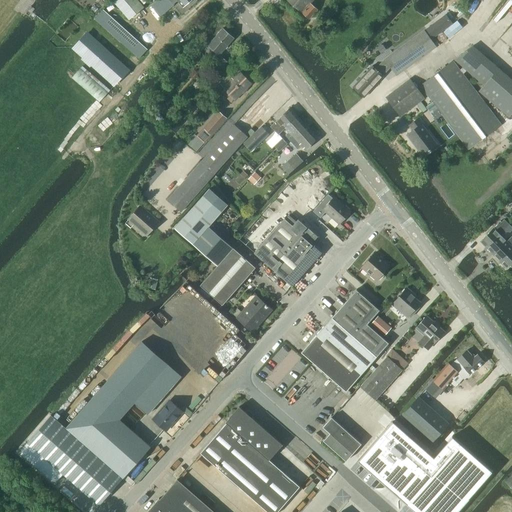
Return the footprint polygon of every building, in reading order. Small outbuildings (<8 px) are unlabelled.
[(129,20),(144,8),(136,0),(113,0),(112,1),(129,20)] [(310,4),(313,0),(287,0),(302,13),(309,19),(317,10),(310,4)] [(329,19),(336,12),(330,7),(323,14),(329,19)] [(103,10),(95,20),(139,59),(147,50),(103,10)] [(440,31),(435,23),(426,30),(432,38),(440,31)] [(219,55),(233,39),(222,29),(208,45),(219,55)] [(397,76),(436,47),(424,31),(385,59),(397,76)] [(86,33),(72,49),(82,58),(81,60),(85,63),(90,68),(91,66),(107,81),(123,64),(87,32),(86,33)] [(509,118),(511,114),(511,80),(473,46),(454,60),(484,86),(479,91),(509,118)] [(219,71),(227,62),(221,57),(213,66),(219,71)] [(469,150),(501,125),(453,61),(420,86),(469,150)] [(372,66),(352,87),(364,98),(383,77),(372,66)] [(82,67),(71,78),(99,102),(110,91),(82,67)] [(235,100),(251,84),(239,73),(233,79),(229,76),(220,85),(235,100)] [(424,99),(409,79),(385,98),(400,117),(416,104),(422,113),(426,110),(420,102),(424,99)] [(285,128),(297,116),(290,108),(271,126),(279,134),(285,129),(285,128)] [(219,112),(197,136),(204,142),(226,118),(219,112)] [(291,135),(303,124),(297,116),(285,128),(285,129),(288,132),(285,136),(288,139),(292,136),(291,135)] [(437,146),(421,125),(423,123),(419,118),(409,125),(413,130),(407,135),(423,156),(437,146)] [(292,136),(288,139),(291,142),(297,149),(301,146),(305,150),(317,139),(303,124),(291,135),(292,136)] [(214,174),(247,137),(234,125),(201,162),(214,174)] [(261,127),(244,144),(251,151),(268,135),(261,127)] [(204,142),(197,136),(194,134),(186,143),(196,152),(204,143),(204,142)] [(279,152),(287,144),(282,139),(274,147),(279,152)] [(303,161),(296,154),(281,167),(288,175),(303,161)] [(181,212),(214,174),(201,162),(167,200),(181,212)] [(255,173),(248,180),(254,186),(261,178),(255,173)] [(222,305),(255,268),(216,233),(217,231),(210,225),(227,204),(209,189),(174,228),(217,266),(200,285),(222,305)] [(328,195),(313,212),(320,218),(325,212),(339,224),(350,211),(334,197),(333,199),(328,195)] [(146,235),(158,222),(140,206),(128,219),(146,235)] [(291,287),(296,282),(322,252),(311,242),(317,236),(298,219),(292,226),(284,218),(253,253),(291,287)] [(505,228),(509,225),(504,220),(499,225),(498,224),(493,229),(480,242),(486,248),(505,228)] [(501,237),(506,232),(510,233),(511,230),(511,228),(509,225),(505,228),(486,248),(493,255),(506,242),(501,237)] [(511,247),(510,246),(511,244),(511,235),(506,242),(493,255),(500,262),(511,250),(511,247)] [(506,268),(511,262),(511,250),(500,262),(506,268)] [(376,280),(389,266),(374,253),(362,267),(376,280)] [(367,324),(380,310),(356,289),(344,304),(367,324)] [(411,295),(412,293),(406,289),(405,290),(404,289),(400,293),(401,294),(392,304),(407,317),(413,310),(416,311),(418,304),(420,303),(411,295)] [(260,319),(270,309),(257,298),(248,308),(246,307),(241,312),(237,308),(232,314),(253,332),(262,321),(260,319)] [(389,343),(367,324),(344,304),(331,318),(376,357),(389,343)] [(434,344),(444,332),(426,316),(416,328),(425,336),(419,342),(427,350),(433,343),(434,344)] [(361,374),(376,357),(331,318),(316,335),(361,374)] [(346,392),(361,374),(316,335),(301,352),(346,392)] [(148,414),(181,376),(142,342),(106,383),(131,406),(134,403),(148,414)] [(457,359),(451,365),(458,373),(463,379),(464,380),(471,373),(484,361),(478,354),(474,357),(468,350),(458,358),(457,359)] [(375,400),(402,370),(387,357),(360,387),(375,400)] [(442,369),(433,381),(443,390),(449,383),(458,373),(451,365),(450,365),(448,363),(442,369)] [(119,419),(131,406),(106,383),(66,428),(87,446),(86,446),(123,478),(150,447),(119,419)] [(418,397),(402,415),(432,442),(448,424),(418,397)] [(165,430),(182,411),(170,401),(153,420),(165,430)] [(246,411),(245,412),(239,407),(225,422),(226,423),(200,453),(253,500),(267,511),(277,511),(299,487),(269,460),(282,445),(252,418),(253,418),(246,411)] [(50,415),(18,453),(54,485),(63,474),(84,493),(99,506),(122,479),(123,478),(86,446),(87,446),(66,428),(65,428),(52,417),(50,415)] [(346,461),(361,444),(331,417),(323,427),(330,433),(323,441),(346,461)] [(468,499),(491,472),(452,437),(442,447),(435,456),(433,458),(433,457),(394,424),(392,422),(385,429),(377,439),(359,459),(357,461),(358,461),(381,482),(385,486),(400,499),(401,499),(401,500),(406,504),(415,511),(456,511),(468,499)] [(146,511),(214,511),(177,479),(160,499),(159,498),(147,511),(146,511)]
